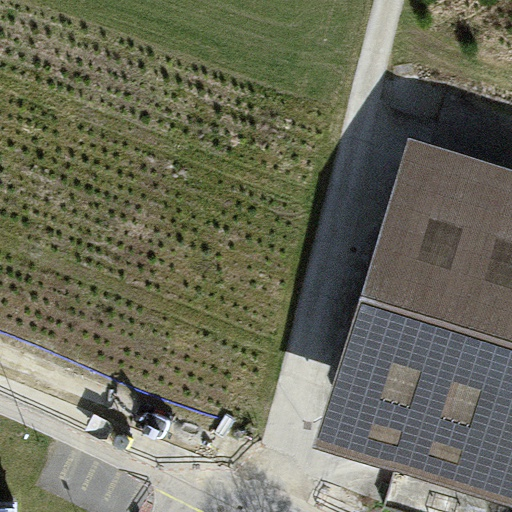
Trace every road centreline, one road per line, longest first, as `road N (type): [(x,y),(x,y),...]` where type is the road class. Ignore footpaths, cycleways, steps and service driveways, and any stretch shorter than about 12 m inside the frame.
road 1 (unclassified): [(260,500),(284,433),(391,0)]
road 2 (residential): [(0,378),(260,500)]
